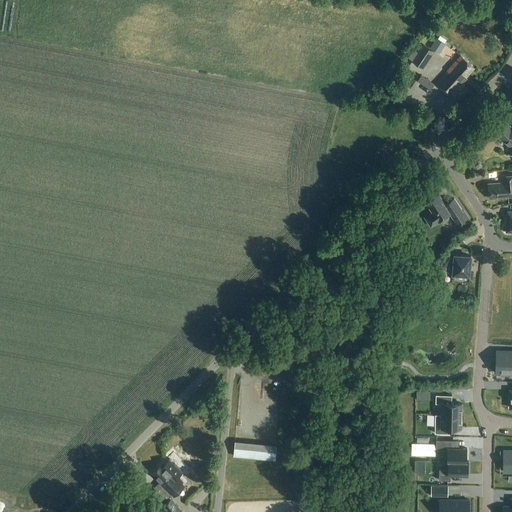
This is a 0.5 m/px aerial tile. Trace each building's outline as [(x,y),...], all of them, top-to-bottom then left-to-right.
[(424,45),(412,62),(423,69),(435,52),(443,58),(447,52),(440,47),(441,44),(432,38),(426,46),(424,45)] [(451,97),(463,83),(461,81),(474,67),(460,56),(443,74),(444,75),(436,84),(451,97)] [(409,88),(400,83),(390,99),(398,104),(409,88)] [(511,127),(498,117),(488,128),(508,145),(510,145),(511,154),(511,127)] [(489,199),(497,198),(497,197),(511,195),(511,173),(502,175),(503,183),(488,184),(489,199)] [(453,217),(460,228),(470,221),(463,210),(462,210),(454,198),(445,204),(438,193),(426,201),(432,212),(424,217),(430,226),(450,213),(453,217)] [(469,275),(471,256),(454,255),(454,260),(451,260),(446,256),(435,268),(441,273),(444,269),(444,270),(446,271),(448,272),(450,273),(452,273),(453,273),(453,274),(469,275)] [(414,270),(411,276),(416,279),(420,274),(414,270)] [(511,351),(506,352),(499,351),(498,365),(496,365),(496,367),(496,374),(500,374),(500,375),(510,376),(510,374),(511,373),(511,351)] [(460,416),(462,416),(462,403),(452,403),(452,395),(436,395),(436,404),(442,404),(442,415),(436,415),(445,415),(454,416),(460,416)] [(462,428),(462,416),(460,416),(454,416),(445,415),(436,415),(435,434),(448,434),(448,428),(462,428)] [(451,448),(451,440),(442,440),(437,440),(437,452),(445,452),(445,461),(468,462),(469,462),(467,461),(468,449),(460,448),(451,448)] [(276,445),(236,442),(235,457),(275,460),(276,445)] [(511,450),(504,451),(503,472),(511,472),(511,450)] [(469,475),(469,462),(468,462),(445,461),(445,462),(448,462),(447,470),(442,469),(440,469),(439,480),(451,481),(451,475),(469,475)] [(169,473),(161,464),(151,475),(159,483),(158,485),(169,496),(182,482),(171,471),(169,473)] [(432,488),(431,495),(447,495),(448,487),(431,487),(432,488)] [(503,511),(511,511),(511,498),(511,499),(511,507),(503,506),(503,511)] [(469,511),(469,500),(439,500),(439,511),(469,511)] [(179,511),(178,511),(169,501),(161,507),(165,511),(179,511),(180,511),(179,511)]
